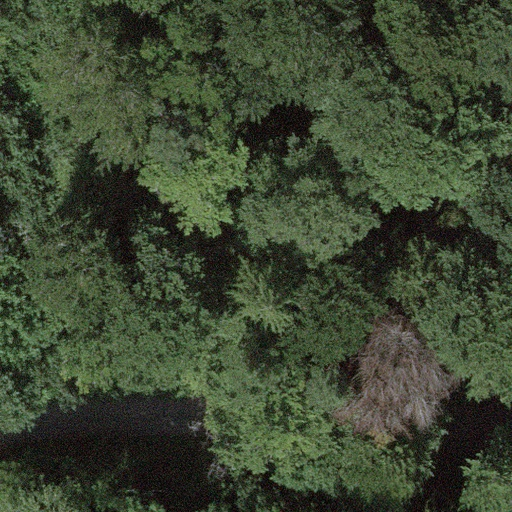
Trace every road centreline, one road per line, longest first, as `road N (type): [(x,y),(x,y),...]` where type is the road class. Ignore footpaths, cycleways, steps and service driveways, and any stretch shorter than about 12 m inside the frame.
road 1 (residential): [(511,429),(89,411),(0,426)]
road 2 (track): [(242,0),(379,128),(511,199)]
